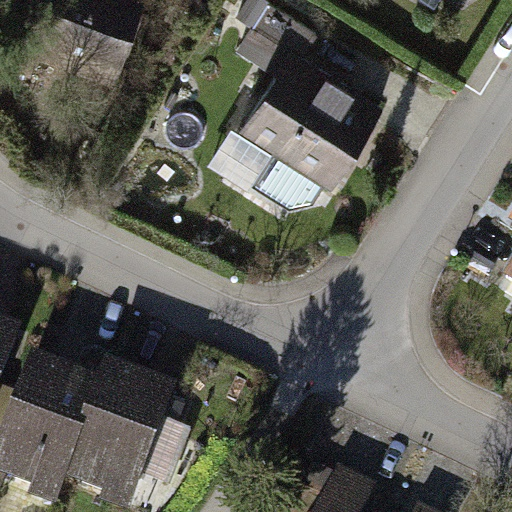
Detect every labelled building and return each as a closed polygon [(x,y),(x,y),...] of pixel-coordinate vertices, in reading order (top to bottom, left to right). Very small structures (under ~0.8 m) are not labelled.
[(144,0),(38,0),(20,61),(117,91),(144,0)] [(384,116),(289,54),(231,141),(326,204),(384,116)] [(511,273),(500,294),(511,300),(511,273)] [(17,346),(0,339),(0,390),(10,364),(17,346)] [(85,392),(10,364),(0,390),(0,497),(38,511),(39,511),(49,489),(85,392)] [(85,392),(49,489),(110,511),(137,511),(178,406),(92,374),(85,392)] [(333,475),(314,511),(362,511),(371,494),(333,475)]
